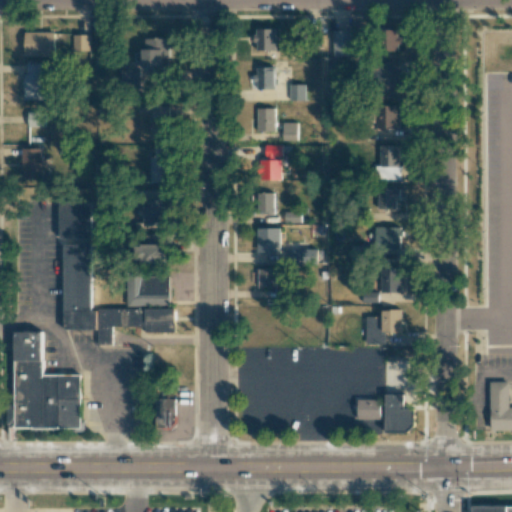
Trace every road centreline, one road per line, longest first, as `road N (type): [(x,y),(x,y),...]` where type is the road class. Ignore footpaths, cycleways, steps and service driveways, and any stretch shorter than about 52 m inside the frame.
road 1 (primary): [(511,470),(0,472)]
road 2 (residential): [(212,0),(217,474)]
road 3 (tertiary): [(445,0),(445,473)]
road 4 (residential): [(329,0),(0,0)]
